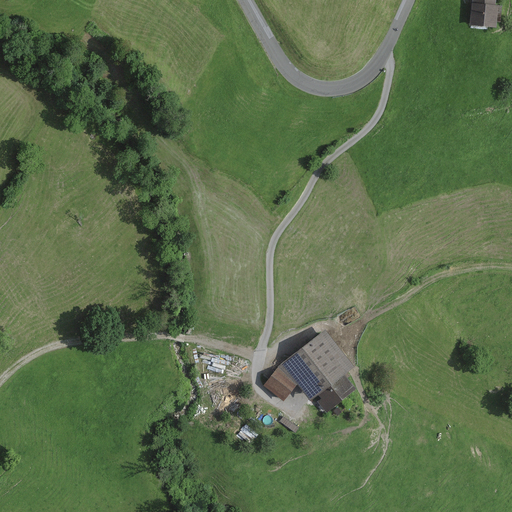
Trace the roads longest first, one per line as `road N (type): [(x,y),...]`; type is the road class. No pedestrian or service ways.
road 1 (track): [(385,54),(390,67),(379,111),(333,155),(277,233),(260,360)]
road 2 (track): [(0,381),(61,343),(122,336),(168,336),(260,360)]
road 3 (unclassified): [(409,0),(371,72),(328,88),(290,73),(245,0)]
road 4 (track): [(363,321),(455,271),(511,268)]
